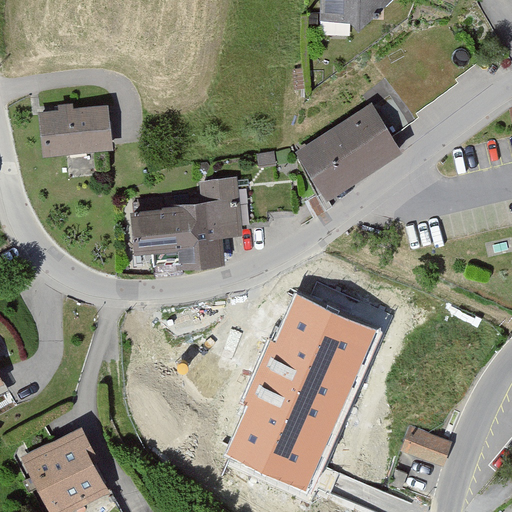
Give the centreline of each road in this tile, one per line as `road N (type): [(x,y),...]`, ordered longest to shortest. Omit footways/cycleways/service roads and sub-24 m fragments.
road 1 (unclassified): [(0,145),(23,228),(49,263),(111,290),(176,289),(248,269),(316,231),(511,87)]
road 2 (tertiary): [(447,511),(476,422),(511,362)]
